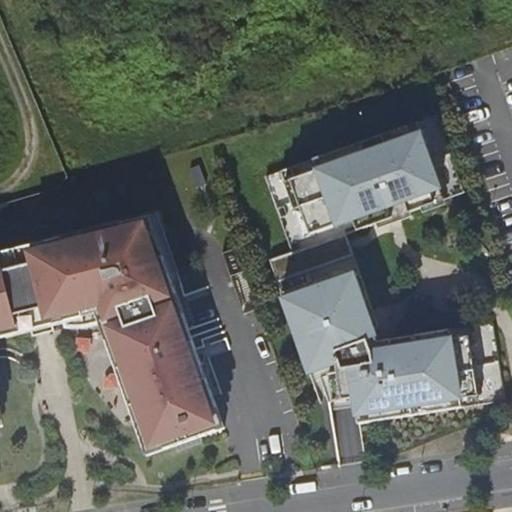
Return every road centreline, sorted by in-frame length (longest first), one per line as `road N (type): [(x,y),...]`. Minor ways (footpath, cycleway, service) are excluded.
road 1 (residential): [(511,474),(259,511)]
road 2 (track): [(0,48),(26,113),(30,147),(21,178),(0,189)]
